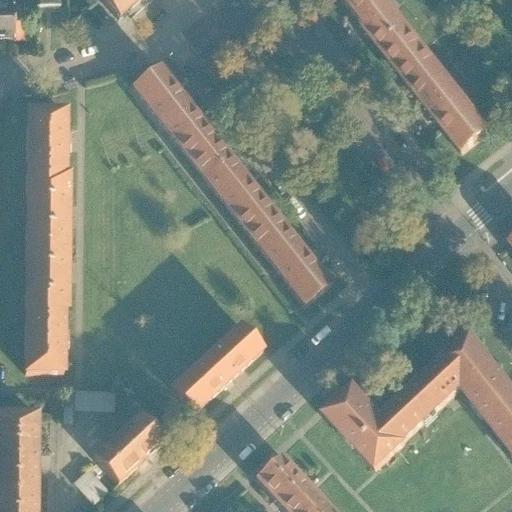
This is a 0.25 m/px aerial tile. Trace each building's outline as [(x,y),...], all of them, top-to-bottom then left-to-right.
[(58,12),(57,0),(36,0),(37,13),(58,12)] [(148,0),(97,0),(118,25),(148,0)] [(424,54),(383,0),(333,0),(394,76),(424,54)] [(12,11),(0,11),(0,46),(29,46),(28,16),(12,16),(12,11)] [(490,135),(424,54),(394,76),(459,159),(490,135)] [(159,71),(130,92),(190,166),(219,146),(159,71)] [(24,168),(67,168),(66,103),(23,104),(24,168)] [(190,166),(245,238),(274,218),(219,146),(190,166)] [(67,168),(24,168),(23,247),(70,246),(70,168),(67,168)] [(274,218),(245,238),(304,309),(331,290),(274,218)] [(70,308),(70,246),(23,247),(23,308),(66,308),(70,308)] [(65,372),(66,308),(23,308),(22,372),(65,372)] [(238,328),(170,392),(194,417),(262,354),(238,328)] [(471,341),(440,365),(441,366),(461,391),(511,455),(511,391),(511,392),(471,341)] [(354,391),(325,418),(376,473),(405,446),(404,445),(461,391),(441,366),(381,421),(354,391)] [(114,393),(74,392),(73,405),(63,405),(62,426),(73,426),(73,413),(114,414),(114,393)] [(0,411),(0,495),(35,495),(36,412),(0,411)] [(140,414),(92,461),(118,487),(165,441),(140,414)] [(283,456),(254,484),(282,511),(310,511),(325,499),(283,456)] [(108,494),(87,472),(72,486),(93,508),(108,494)] [(0,495),(0,511),(34,511),(35,495),(0,495)] [(337,511),(325,499),(310,511),(337,511)]
